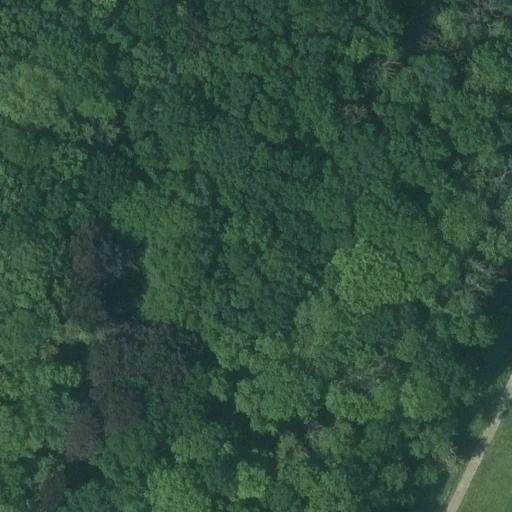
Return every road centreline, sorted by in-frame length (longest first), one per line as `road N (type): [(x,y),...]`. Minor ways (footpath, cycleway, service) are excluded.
road 1 (track): [(245,0),(244,49),(224,103),(150,228),(167,300),(165,338),(108,411),(81,474)]
road 2 (track): [(183,171),(449,262)]
